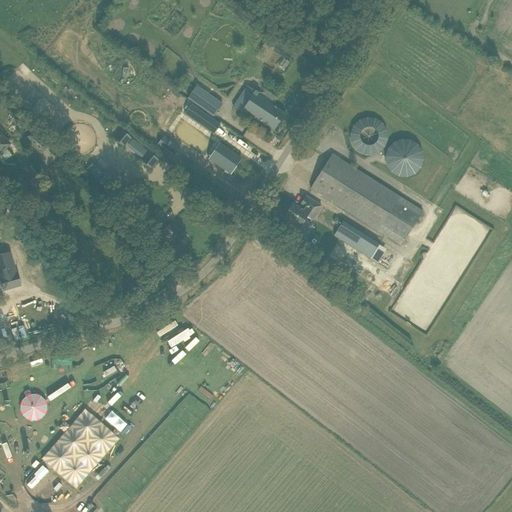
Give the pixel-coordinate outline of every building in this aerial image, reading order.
[(54,94),(21,62),(0,83),(0,84),(27,111),(33,104),(30,101),(34,97),(38,100),(40,99),(45,103),(54,94)] [(304,79),(308,74),(303,71),(300,76),(304,79)] [(246,86),(233,107),(251,119),(254,121),(259,124),(261,122),(273,131),(285,114),(272,106),(274,104),(266,98),(265,98),(246,86)] [(221,104),(197,87),(188,98),(213,116),(221,104)] [(192,105),(185,114),(213,134),(220,124),(192,105)] [(165,108),(163,111),(175,119),(179,114),(167,106),(165,108)] [(376,114),(345,126),(358,158),(388,146),(376,114)] [(172,127),(167,134),(172,138),(182,123),(177,120),(172,127)] [(154,134),(150,140),(156,144),(164,132),(158,127),(154,134)] [(3,136),(6,135),(0,129),(0,155),(11,145),(3,136)] [(21,139),(41,155),(49,146),(30,131),(21,139)] [(130,138),(121,131),(114,140),(123,148),(130,138)] [(180,149),(163,137),(157,145),(174,157),(180,149)] [(403,142),(393,145),(389,151),(387,159),(389,165),(392,170),(396,174),(400,175),(409,174),(416,168),(419,163),(420,154),(416,148),(411,144),(403,142)] [(218,154),(212,164),(230,175),(236,165),(235,164),(240,157),(218,143),(213,151),(218,154)] [(158,160),(148,152),(141,162),(150,169),(158,160)] [(310,188),(319,194),(401,246),(422,212),(332,155),(310,188)] [(101,173),(104,169),(94,160),(91,163),(101,173)] [(111,168),(98,181),(107,189),(120,176),(111,168)] [(289,226),(297,232),(306,218),(311,221),(321,207),(305,197),(298,208),(292,204),(283,219),(290,223),(289,226)] [(378,266),(388,249),(335,216),(332,223),(335,225),(329,236),(378,266)] [(160,233),(168,240),(175,247),(185,237),(170,223),(160,233)] [(0,258),(0,278),(0,279),(0,278),(0,281),(3,290),(3,291),(4,291),(19,286),(20,286),(16,275),(16,274),(15,274),(10,256),(0,258)]
